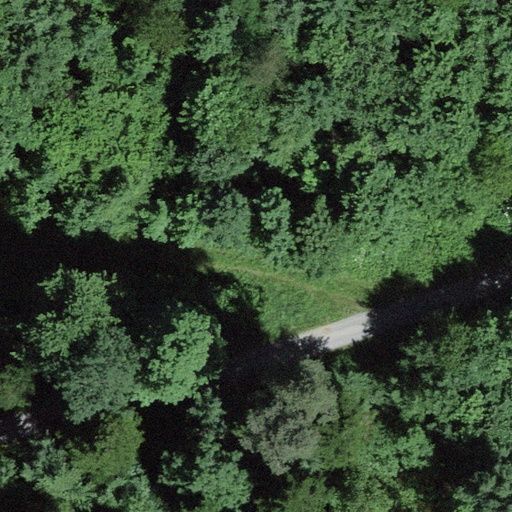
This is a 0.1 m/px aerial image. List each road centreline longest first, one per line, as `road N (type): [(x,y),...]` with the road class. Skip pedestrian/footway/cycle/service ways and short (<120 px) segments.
road 1 (track): [(511,277),(100,414),(0,429)]
road 2 (track): [(0,236),(192,253),(343,288),(401,314)]
